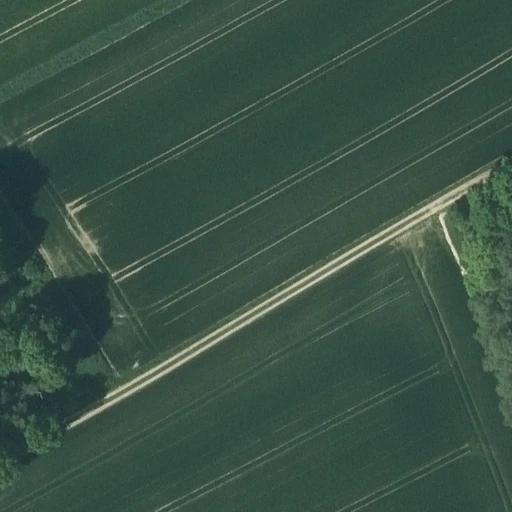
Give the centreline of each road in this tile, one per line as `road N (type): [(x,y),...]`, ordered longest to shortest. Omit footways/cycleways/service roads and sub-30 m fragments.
road 1 (track): [(0,463),(511,163)]
road 2 (track): [(0,99),(185,0)]
